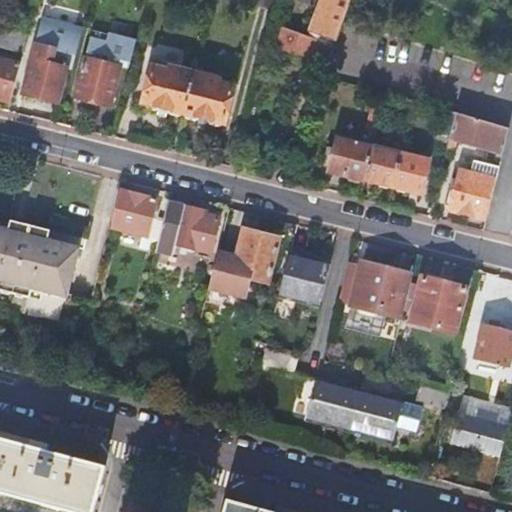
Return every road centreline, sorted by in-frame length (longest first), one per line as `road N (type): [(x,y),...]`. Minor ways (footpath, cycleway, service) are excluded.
road 1 (residential): [(0,129),(511,260)]
road 2 (residential): [(224,451),(444,511)]
road 3 (residential): [(0,393),(129,426)]
